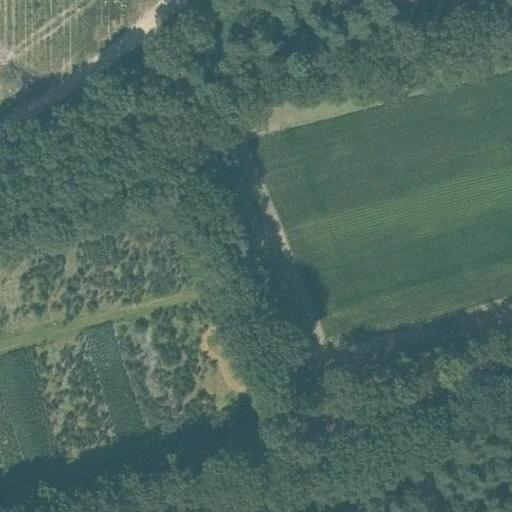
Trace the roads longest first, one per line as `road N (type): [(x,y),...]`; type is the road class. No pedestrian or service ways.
road 1 (track): [(511,369),(32,511)]
road 2 (track): [(324,428),(154,18)]
road 3 (track): [(0,128),(177,0)]
road 4 (unknown): [(0,197),(206,143)]
